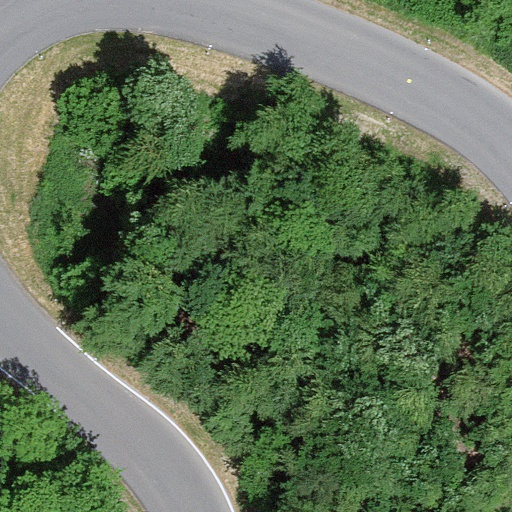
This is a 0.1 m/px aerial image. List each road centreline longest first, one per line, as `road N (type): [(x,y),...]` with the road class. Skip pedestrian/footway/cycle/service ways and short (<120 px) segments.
road 1 (tertiary): [(177,0),(429,89),(511,144)]
road 2 (tertiary): [(191,511),(155,457),(0,322)]
